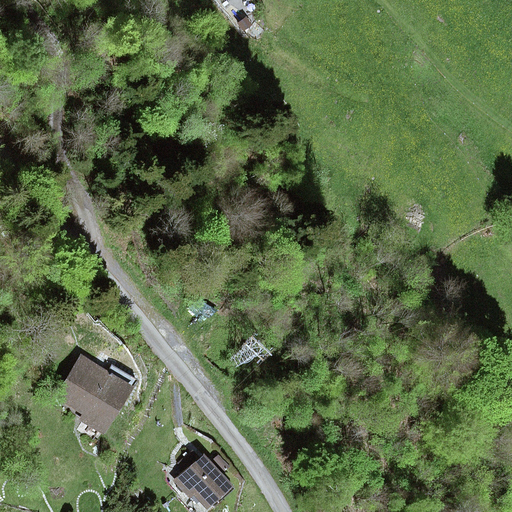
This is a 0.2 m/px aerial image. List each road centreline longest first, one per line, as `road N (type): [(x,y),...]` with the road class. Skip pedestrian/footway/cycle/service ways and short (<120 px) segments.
road 1 (unclassified): [(285,511),(91,246),(0,155)]
road 2 (track): [(91,246),(50,49),(18,0)]
